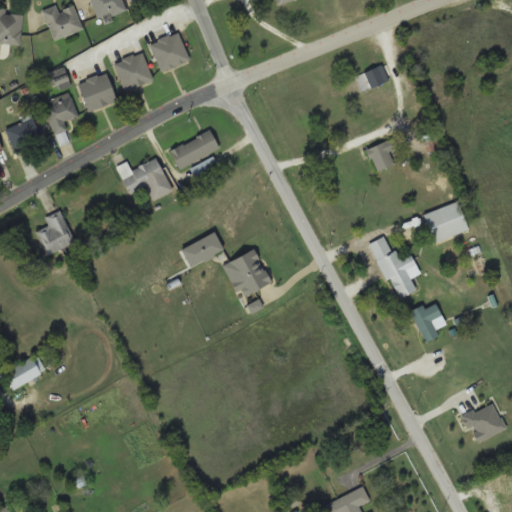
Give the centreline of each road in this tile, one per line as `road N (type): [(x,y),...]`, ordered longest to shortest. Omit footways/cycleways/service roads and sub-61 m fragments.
road 1 (residential): [(462,511),(252,125),(198,0)]
road 2 (residential): [(432,0),(179,107),(0,207)]
